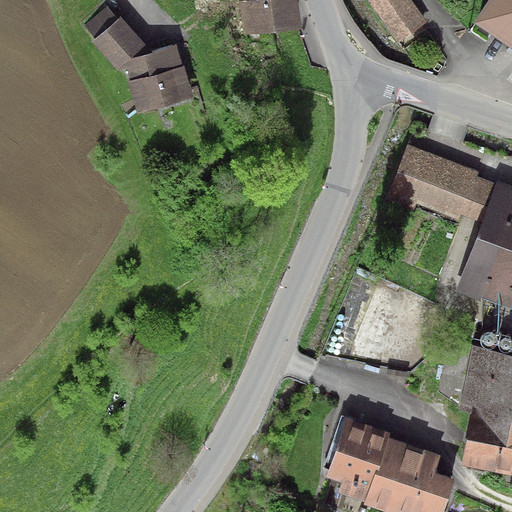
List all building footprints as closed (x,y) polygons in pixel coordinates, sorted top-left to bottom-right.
[(298,0),(248,0),(239,1),(243,35),(301,28),(298,0)] [(428,22),(411,0),(368,0),(399,43),(428,22)] [(511,0),(489,0),(474,22),(511,48),(511,0)] [(107,7),(85,26),(95,38),(118,19),(107,7)] [(176,44),(153,51),(121,16),(118,19),(95,38),(92,41),(117,70),(126,68),(131,80),(128,80),(138,113),(193,97),(184,65),(183,65),(176,44)] [(460,214),(481,222),(496,184),(477,177),(478,172),(408,145),(386,200),(416,212),(419,205),(458,220),(460,214)] [(511,186),(497,181),(496,184),(481,222),(455,291),(481,302),(483,298),(511,308),(511,186)] [(511,354),(472,346),(460,411),(470,413),(460,465),(511,475),(511,354)] [(329,471),(348,418),(342,416),(324,469),(329,471)] [(342,483),(339,493),(365,502),(364,504),(385,511),(443,511),(455,480),(436,473),(442,456),(389,438),(391,433),(348,418),(329,471),(327,477),(342,483)]
